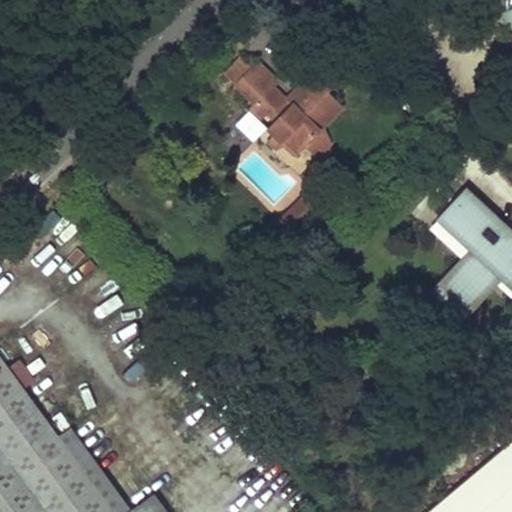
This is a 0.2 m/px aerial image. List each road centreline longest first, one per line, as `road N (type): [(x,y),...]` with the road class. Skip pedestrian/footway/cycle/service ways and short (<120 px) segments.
road 1 (residential): [(0,205),(203,0)]
road 2 (unknown): [(340,0),(389,70),(511,202)]
